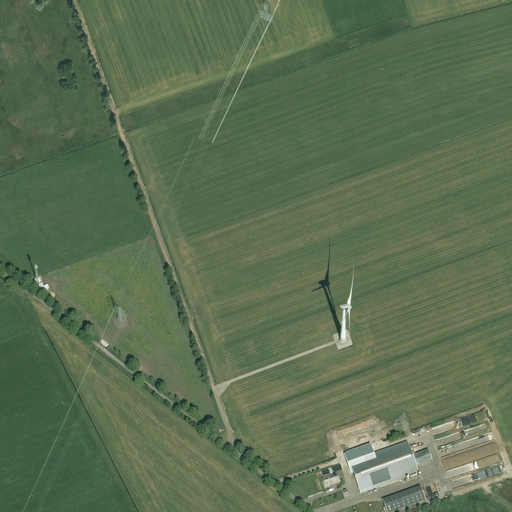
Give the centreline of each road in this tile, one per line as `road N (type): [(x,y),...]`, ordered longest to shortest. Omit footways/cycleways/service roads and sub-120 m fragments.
road 1 (track): [(73,0),(234,452)]
road 2 (unclassified): [(313,511),(0,267)]
